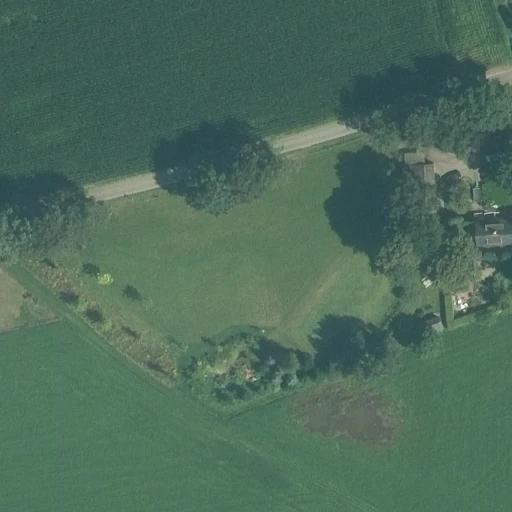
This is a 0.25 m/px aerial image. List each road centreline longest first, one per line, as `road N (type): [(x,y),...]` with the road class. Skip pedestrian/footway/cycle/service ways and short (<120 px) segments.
road 1 (unclassified): [(0,218),(511,74)]
road 2 (track): [(360,511),(109,357),(0,260)]
